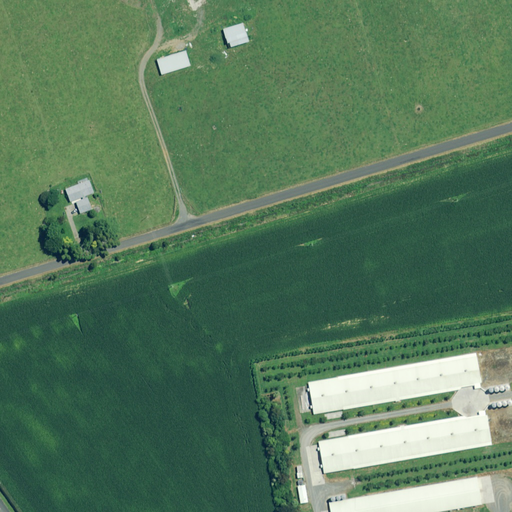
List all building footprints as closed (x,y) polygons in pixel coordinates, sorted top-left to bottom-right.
[(247,38),(241,19),(222,26),(227,44),(247,38)] [(188,62),(184,47),(155,56),(159,71),(188,62)] [(93,189),(88,177),(65,185),(69,197),(93,189)] [(90,205),(87,194),(75,198),(79,209),(90,205)] [(476,384),(471,355),(306,385),(311,414),(476,384)] [(482,414),(317,441),(321,468),(486,441),(482,414)] [(472,477),(326,503),(328,511),(429,511),(477,504),(472,477)]
